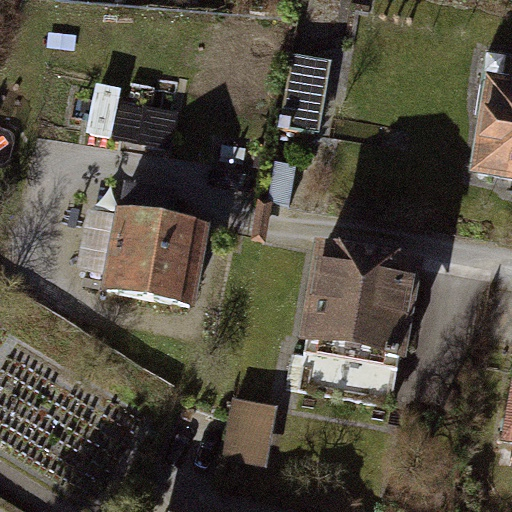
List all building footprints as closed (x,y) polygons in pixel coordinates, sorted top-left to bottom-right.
[(103,83),(95,133),(118,137),(126,87),(103,83)] [(511,98),(478,93),(464,184),(511,191),(511,98)] [(128,98),(121,139),(178,148),(185,108),(128,98)] [(204,240),(94,218),(78,299),(188,320),(204,240)] [(413,278),(309,263),(295,357),(399,372),(413,278)] [(237,401),(233,459),(275,462),(279,404),(237,401)]
